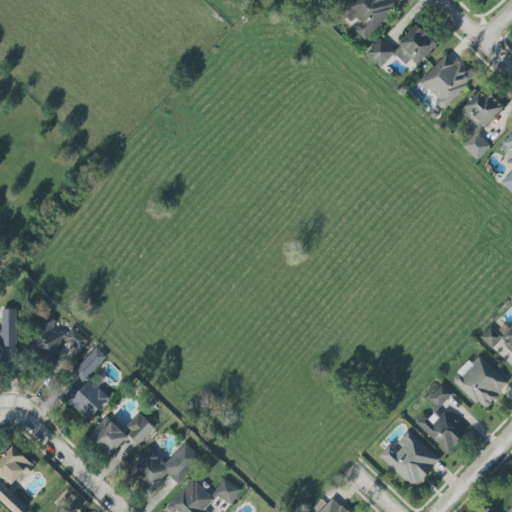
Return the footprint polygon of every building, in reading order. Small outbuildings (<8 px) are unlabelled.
[(364,40),(396,5),(390,0),(349,0),(338,13),(352,26),(351,28),(364,40)] [(436,45),(416,25),(392,49),(380,38),(365,53),(380,67),(393,54),(404,65),(411,58),(417,64),(436,45)] [(444,108),(472,78),(445,54),(418,83),(444,108)] [(501,107),(480,88),(460,111),(479,127),(461,147),(477,160),(490,145),(477,134),(501,107)] [(511,167),(499,181),(511,193),(511,132),(499,146),(511,158),(511,167)] [(15,309),(2,309),(2,347),(16,347),(15,309)] [(87,338),(69,328),(65,336),(52,328),(56,322),(44,315),(28,345),(52,359),(62,341),(80,351),(87,338)] [(87,377),(106,357),(96,347),(72,372),(84,384),(67,402),(87,421),(109,398),(87,377)] [(508,383),(478,355),(471,363),(468,360),(450,379),(483,409),(508,383)] [(447,453),(466,432),(440,409),(452,395),(440,384),(427,400),(436,408),(427,417),(423,413),(414,424),(447,453)] [(139,444),(153,428),(138,413),(123,429),(139,444)] [(109,456),(127,437),(105,417),(87,436),(109,456)] [(439,461),(408,430),(391,448),(389,445),(378,456),(412,489),(439,461)] [(177,484),(201,458),(184,442),(164,463),(147,448),(127,470),(150,491),(166,473),(177,484)] [(23,472),(27,475),(34,467),(11,446),(0,458),(0,476),(10,486),(23,472)] [(230,505),(240,489),(222,478),(212,494),(230,505)] [(165,507),(169,511),(206,511),(204,510),(213,499),(191,479),(165,507)] [(0,500),(12,511),(22,511),(26,507),(0,482),(0,500)] [(347,511),(334,498),(319,511),(347,511)]
